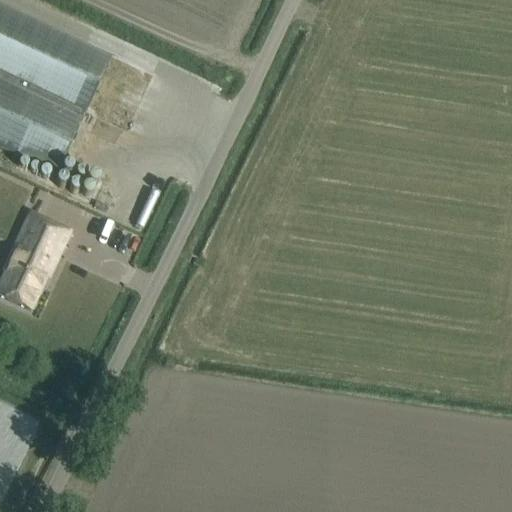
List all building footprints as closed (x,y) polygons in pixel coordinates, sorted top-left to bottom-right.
[(0,6),(0,148),(53,173),(107,57),(0,6)] [(110,114),(106,124),(158,146),(162,136),(110,114)] [(0,152),(0,171),(2,172),(9,156),(0,152)] [(33,185),(50,193),(57,180),(40,171),(33,185)] [(0,284),(0,297),(30,312),(46,278),(48,279),(69,233),(30,214),(3,273),(5,273),(0,284)]
